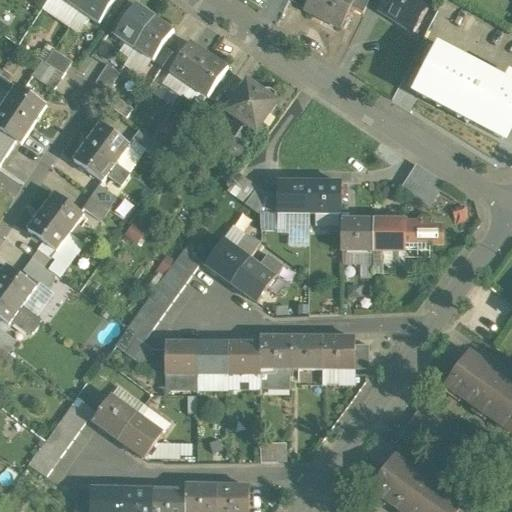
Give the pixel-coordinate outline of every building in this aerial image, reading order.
[(89,0),(62,0),(62,1),(81,14),(89,0)] [(117,0),(89,0),(81,14),(99,26),(117,0)] [(310,0),(304,11),(340,29),(351,9),(355,0),(310,0)] [(355,0),(351,9),(362,15),(370,0),(355,0)] [(420,0),(386,0),(379,13),(396,24),(400,18),(416,28),(430,6),(420,0)] [(155,21),(137,9),(117,38),(135,51),(155,21)] [(174,34),(155,21),(135,51),(154,64),(174,34)] [(428,45),(406,86),(417,92),(417,91),(439,50),(428,45)] [(191,46),(171,75),(189,88),(209,58),(191,46)] [(507,86),(439,50),(417,91),(418,91),(416,95),(420,98),(422,93),(446,105),(444,110),(448,112),(451,108),(475,120),(473,124),(477,127),(479,123),(506,136),(511,123),(511,78),(507,86)] [(209,58),(189,88),(208,101),(228,72),(209,58)] [(97,60),(88,78),(111,90),(120,71),(97,60)] [(64,77),(42,62),(32,77),(54,91),(64,77)] [(261,94),(248,85),(228,114),(245,126),(257,134),(277,105),(276,104),(277,100),(276,96),(274,93),(271,92),(267,91),(264,92),(261,94)] [(46,108),(16,90),(4,108),(34,127),(46,108)] [(216,106),(202,126),(208,131),(223,111),(216,106)] [(4,108),(0,114),(0,133),(17,144),(21,146),(34,127),(4,108)] [(245,126),(227,152),(239,160),(257,134),(245,126)] [(130,148),(101,127),(88,145),(116,166),(130,148)] [(17,144),(0,133),(0,152),(8,157),(17,144)] [(150,153),(153,156),(162,146),(149,134),(109,178),(119,188),(150,153)] [(116,166),(88,145),(74,163),(103,184),(116,166)] [(432,206),(444,181),(412,166),(400,192),(432,206)] [(248,183),(239,176),(226,194),(236,200),(248,183)] [(248,183),(236,200),(245,207),(257,189),(248,183)] [(85,209),(103,221),(118,197),(100,185),(85,209)] [(342,185),(311,186),(311,217),(341,216),(342,185)] [(311,186),(279,186),(278,195),(278,217),(311,217),(311,186)] [(257,189),(245,207),(259,217),(266,195),(257,189)] [(83,216),(54,195),(41,214),(70,235),(83,216)] [(278,195),(266,195),(259,217),(278,217),(278,195)] [(70,235),(41,214),(28,233),(57,253),(70,235)] [(421,222),(416,226),(404,226),(404,251),(417,251),(421,255),(429,247),(442,247),(442,230),(430,230),(421,222)] [(373,223),(341,224),(341,255),(373,255),(373,223)] [(404,223),(373,223),(373,255),(404,254),(404,251),(404,226),(404,223)] [(249,261),(224,243),(206,268),(232,287),(249,261)] [(49,272),(55,263),(39,251),(32,261),(49,272)] [(203,264),(185,251),(175,264),(193,277),(203,264)] [(32,261),(23,273),(47,290),(56,278),(32,261)] [(276,280),(249,261),(232,287),(258,305),(276,280)] [(61,268),(55,263),(49,272),(55,277),(61,268)] [(193,277),(175,264),(168,274),(187,286),(193,277)] [(36,289),(7,268),(0,277),(0,291),(22,308),(36,289)] [(187,286),(168,274),(162,283),(180,295),(187,286)] [(180,295),(162,283),(155,293),(173,305),(180,295)] [(22,308),(0,291),(0,319),(9,326),(13,321),(22,308)] [(173,305),(155,293),(148,302),(166,314),(173,305)] [(166,314),(148,302),(141,311),(160,323),(166,314)] [(41,322),(22,308),(13,321),(32,335),(41,322)] [(160,323),(141,311),(134,321),(153,333),(160,323)] [(127,334),(143,346),(153,333),(134,321),(127,334)] [(17,343),(0,330),(0,348),(8,354),(17,343)] [(143,346),(127,334),(116,349),(142,368),(154,353),(143,346)] [(292,340),(261,340),(261,346),(261,372),(290,372),(292,372),(292,340)] [(324,340),(292,340),(292,372),(323,372),(324,340)] [(355,340),(324,340),(323,372),(354,372),(354,347),(355,340)] [(198,346),(167,347),(167,377),(178,377),(198,377),(198,346)] [(229,346),(198,346),(198,377),(229,377),(229,346)] [(261,346),(229,346),(229,377),(261,377),(261,372),(261,346)] [(369,347),(354,347),(354,372),(368,372),(369,347)] [(8,354),(0,348),(0,364),(1,365),(8,354)] [(511,435),(511,386),(469,355),(445,388),(511,436),(511,435)] [(290,392),(290,372),(261,372),(261,377),(261,392),(290,392)] [(178,377),(167,377),(167,390),(178,390),(178,377)] [(198,377),(178,377),(178,390),(198,390),(198,377)] [(137,417),(111,399),(93,424),(119,442),(137,417)] [(426,399),(399,437),(419,451),(446,413),(426,399)] [(90,420),(73,407),(63,420),(81,432),(90,420)] [(163,436),(137,417),(119,442),(145,461),(163,436)] [(81,432),(63,420),(57,429),(74,442),(81,432)] [(74,442),(57,429),(50,438),(68,451),(74,442)] [(68,451),(50,438),(43,447),(61,460),(68,451)] [(157,460),(181,460),(181,445),(157,445),(157,460)] [(262,463),(287,461),(286,445),(261,446),(262,463)] [(61,460),(43,447),(36,457),(54,470),(61,460)] [(54,470),(36,457),(29,467),(47,479),(54,470)] [(457,511),(461,507),(393,459),(370,491),(399,511),(457,511)] [(216,511),(217,489),(187,488),(187,494),(186,511),(216,511)] [(248,511),(249,489),(217,489),(216,511),(248,511)] [(123,511),(124,492),(91,492),(91,496),(90,511),(123,511)] [(154,511),(155,493),(124,492),(123,511),(154,511)] [(186,511),(187,494),(155,493),(154,511),(186,511)] [(90,511),(91,496),(79,496),(78,511),(90,511)] [(364,511),(352,503),(345,511),(364,511)]
